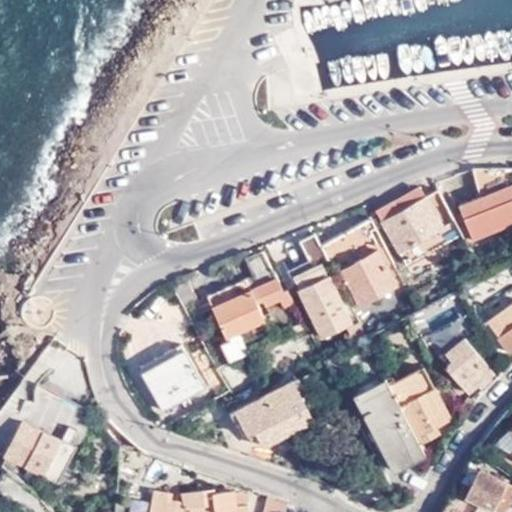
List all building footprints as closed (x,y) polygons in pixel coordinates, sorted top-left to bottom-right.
[(511,229),(511,169),(472,168),(476,196),(454,205),(466,235),(469,233),(475,245),(511,229)] [(401,212),(426,197),(420,187),(394,201),(401,212)] [(452,221),(436,193),(426,197),(401,212),(394,201),(376,212),(398,251),(452,221)] [(321,248),(331,267),(334,273),(341,270),(359,305),(395,285),(368,234),(376,229),(371,220),(321,248)] [(321,248),(314,233),(300,241),(316,274),(331,267),(321,248)] [(331,291),(325,278),(302,288),(308,302),(304,305),(319,337),(351,322),(335,289),(331,291)] [(264,322),(246,279),(209,295),(227,338),(264,322)] [(507,351),(511,347),(511,303),(486,322),(507,351)] [(447,352),(464,338),(459,332),(441,346),(447,352)] [(462,389),(488,366),(464,338),(447,352),(451,357),(446,361),(446,370),(462,389)] [(163,409),(204,388),(181,345),(140,368),(163,409)] [(473,402),(497,376),(488,366),(462,389),(473,402)] [(389,384),(418,443),(438,432),(436,425),(446,419),(421,367),(389,384)] [(392,470),(424,455),(418,443),(389,384),(387,379),(355,395),(392,470)] [(265,394),(285,434),(312,420),(291,381),(265,394)] [(76,409),(78,406),(33,382),(31,386),(76,409)] [(263,446),(285,434),(265,394),(235,409),(248,433),(255,430),(263,446)] [(88,411),(78,406),(76,409),(71,420),(85,426),(88,411)] [(19,420),(1,456),(2,457),(12,468),(15,463),(56,484),(73,447),(66,444),(73,429),(65,425),(58,440),(19,420)] [(0,465),(9,474),(12,468),(2,457),(0,462),(0,465)] [(495,511),(503,511),(511,495),(511,485),(479,469),(465,495),(495,511)] [(246,511),(246,502),(235,503),(234,491),(233,489),(211,491),(210,487),(179,491),(181,501),(166,498),(167,491),(152,488),(148,511),(246,511)] [(238,491),(234,491),(235,503),(246,502),(248,494),(238,491)] [(462,511),(464,509),(446,499),(437,511),(462,511)]
